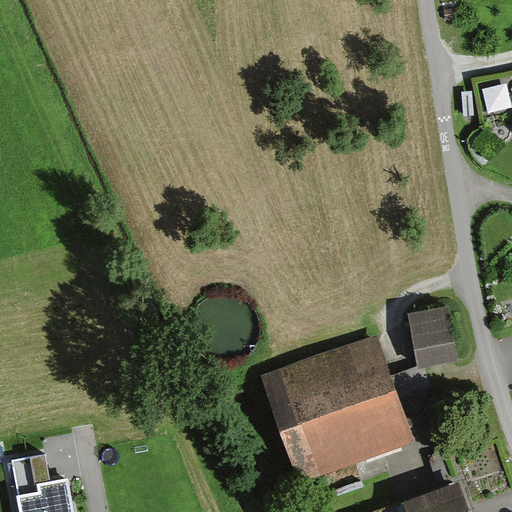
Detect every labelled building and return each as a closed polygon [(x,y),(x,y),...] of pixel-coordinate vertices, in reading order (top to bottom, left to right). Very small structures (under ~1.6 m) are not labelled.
[(491,114),(511,109),(511,89),(511,86),(485,92),(491,114)] [(450,309),(409,316),(418,368),(459,361),(450,309)] [(377,337),(263,377),(300,483),(414,443),(377,337)] [(43,457),(12,462),(20,511),(73,511),(68,480),(48,483),(43,457)] [(429,478),(429,481),(441,480),(438,458),(412,462),(411,458),(397,460),(400,482),(429,478)] [(469,511),(460,485),(380,511),(469,511)]
